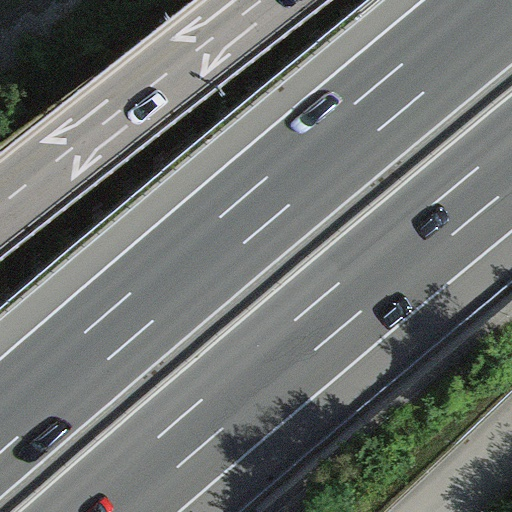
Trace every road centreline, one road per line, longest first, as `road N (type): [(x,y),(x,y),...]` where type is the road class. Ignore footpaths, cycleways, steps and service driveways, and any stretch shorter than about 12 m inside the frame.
road 1 (motorway): [(508,0),(0,430)]
road 2 (motorway): [(101,511),(511,166)]
road 3 (motorway): [(266,0),(0,205)]
